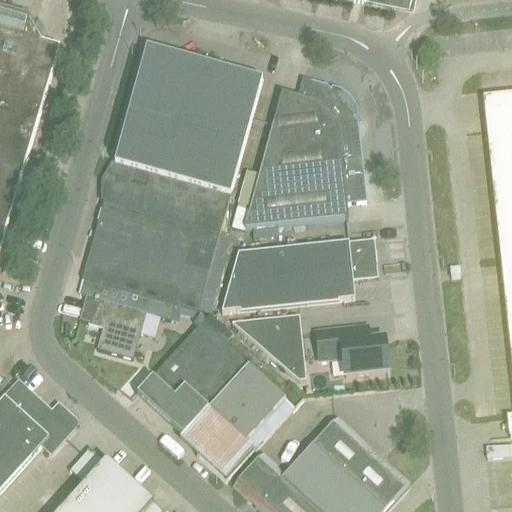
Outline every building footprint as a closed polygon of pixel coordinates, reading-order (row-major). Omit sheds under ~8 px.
[(33,29),(29,22),(0,14),(0,256),(56,63),(60,51),(42,45),(39,39),(43,37),(37,27),(33,29)] [(220,238),(234,188),(263,84),(148,52),(83,284),(129,297),(175,310),(198,316),(220,238)] [(282,98),(245,235),(348,223),(346,207),(366,205),(358,125),(328,89),(304,83),(298,102),(282,98)] [(511,97),(492,99),(494,119),(510,257),(499,258),(511,379),(511,97)] [(238,259),(222,317),(354,303),(352,284),(377,281),(373,244),(238,259)] [(461,280),(460,270),(450,271),(451,281),(461,280)] [(175,310),(129,297),(125,310),(91,301),(87,300),(80,324),(104,331),(98,353),(133,363),(146,317),(171,324),(175,310)] [(231,327),(298,385),(306,384),(301,340),(299,320),(231,327)] [(246,447),(285,403),(202,327),(141,394),(188,436),(184,441),(200,456),(197,460),(226,486),(254,455),(246,447)] [(343,361),(345,380),(387,375),(384,344),(345,349),(343,349),(341,335),(317,338),(320,364),(343,361)] [(73,423),(58,409),(51,417),(18,387),(0,406),(0,495),(42,449),(51,457),(74,432),(73,423)] [(256,511),(389,511),(408,492),(336,425),(284,482),(261,461),(234,491),(256,511)] [(152,511),(105,469),(64,511),(152,511)]
